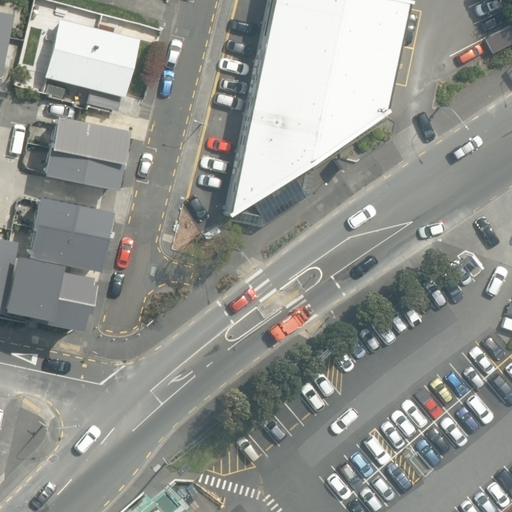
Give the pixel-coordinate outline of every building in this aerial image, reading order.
[(402,2),(382,0),(268,0),(218,215),(221,218),(386,120),(402,2)] [(0,77),(12,19),(0,17),(0,77)] [(124,100),(139,42),(59,21),(44,80),(90,92),(120,99),(124,100)] [(120,99),(90,92),(86,105),(116,113),(120,99)] [(50,144),(43,180),(117,195),(129,135),(57,120),(52,145),(50,144)] [(38,201),(32,230),(34,231),(27,261),(100,276),(113,216),(38,201)] [(0,318),(1,318),(16,247),(0,243),(0,318)] [(70,274),(15,262),(3,317),(48,327),(47,330),(81,337),(85,319),(88,319),(94,291),(91,290),(92,284),(84,282),(84,281),(69,277),(70,274)] [(182,511),(162,488),(148,500),(139,489),(111,511),(182,511)]
